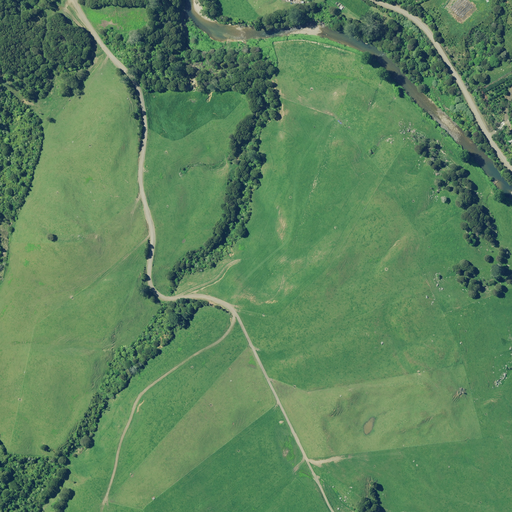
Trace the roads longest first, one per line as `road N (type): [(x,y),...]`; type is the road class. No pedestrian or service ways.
road 1 (track): [(330,511),(235,296),(156,292),(145,265),(136,81),(78,0)]
road 2 (unclassified): [(382,0),(427,39),(511,165)]
